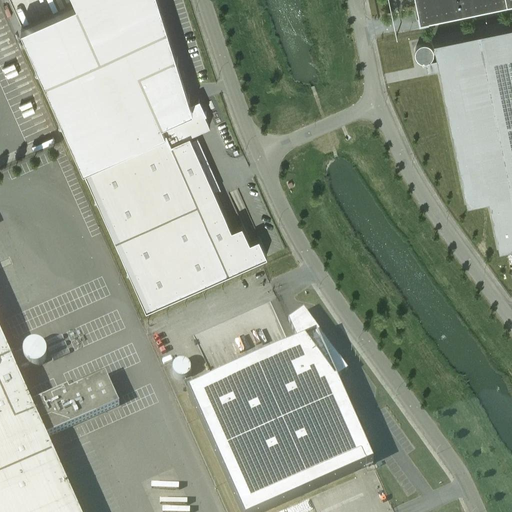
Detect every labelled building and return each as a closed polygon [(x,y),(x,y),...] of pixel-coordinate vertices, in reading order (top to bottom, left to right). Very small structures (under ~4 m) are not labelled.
[(76,0),(77,2),(21,27),(84,167),(146,308),(267,254),(259,236),(250,240),(242,223),(232,228),(190,134),(210,125),(205,113),(206,112),(204,112),(202,108),(199,110),(197,106),(193,107),(159,0),(76,0)] [(416,0),(418,9),(417,9),(419,19),(429,17),(428,16),(505,0),(416,0)] [(489,198),(499,248),(511,245),(511,23),(433,40),(438,60),(425,63),(427,74),(440,71),(467,203),(489,198)] [(265,511),(373,464),(336,380),(346,373),(341,366),(339,361),(337,361),(303,314),(289,324),(295,337),(300,335),(303,342),(210,383),(196,389),(191,380),(183,384),(240,511),(265,511)] [(10,359),(0,337),(0,511),(77,511),(45,439),(119,407),(106,376),(69,392),(67,387),(66,388),(67,390),(60,392),(60,390),(59,391),(60,393),(30,406),(16,372),(29,366),(31,367),(33,368),(35,368),(37,368),(39,367),(41,366),(43,365),(44,363),(45,361),(46,359),(47,357),(47,355),(46,353),(46,351),(45,349),(43,348),(42,346),(40,345),(38,345),(36,344),(34,344),(32,345),(30,345),(28,346),(27,348),(25,349),(24,351),(23,353),(10,359)] [(182,360),(168,366),(174,380),(188,375),(182,360)]
